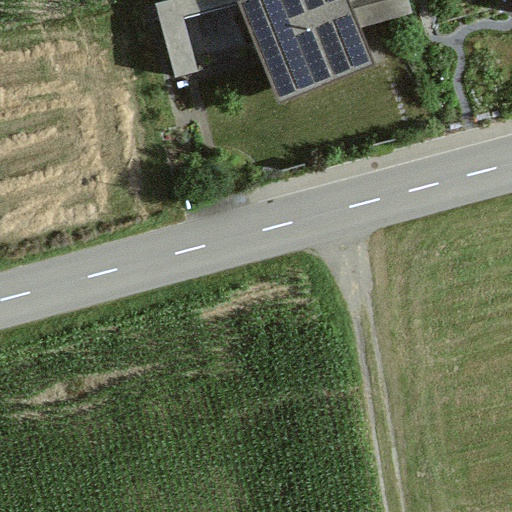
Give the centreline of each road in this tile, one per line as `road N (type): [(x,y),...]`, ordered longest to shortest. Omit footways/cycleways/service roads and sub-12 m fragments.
road 1 (tertiary): [(0,300),(511,163)]
road 2 (track): [(392,511),(345,208)]
